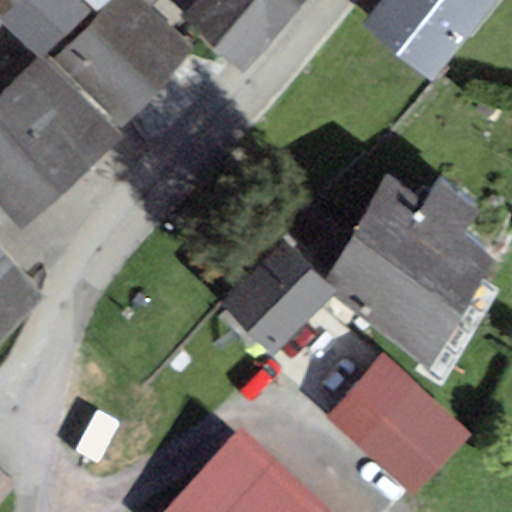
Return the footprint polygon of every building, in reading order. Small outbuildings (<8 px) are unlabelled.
[(78,0),(0,0),(0,13),(3,10),(39,43),(78,0)] [(185,0),(183,2),(242,53),(287,0),(185,0)] [(373,0),(365,11),(430,63),(478,0),(373,0)] [(120,4),(66,63),(127,120),(182,61),(120,4)] [(40,50),(0,89),(0,190),(25,215),(116,126),(40,50)] [(386,170),(325,260),(342,271),(331,287),(427,352),(500,245),(462,219),(476,199),(437,172),(422,195),(386,170)] [(227,294),(276,338),(334,274),(285,230),(227,294)] [(0,320),(43,281),(0,234),(0,320)] [(383,351),(326,414),(411,489),(468,426),(383,351)] [(296,511),(254,466),(204,511),(296,511)] [(0,468),(0,496),(14,480),(0,468)]
